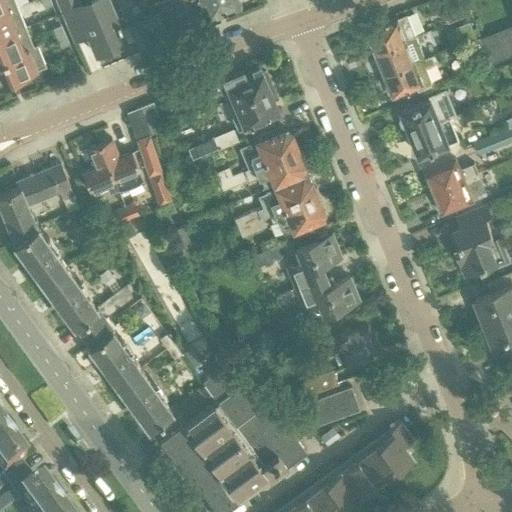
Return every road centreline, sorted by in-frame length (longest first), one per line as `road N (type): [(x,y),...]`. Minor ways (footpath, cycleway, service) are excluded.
road 1 (residential): [(445,377),(301,24)]
road 2 (residential): [(301,24),(0,149)]
road 3 (tertiary): [(155,511),(0,298)]
road 4 (residential): [(249,511),(445,377)]
road 5 (residential): [(0,373),(102,511)]
road 6 (residential): [(482,505),(470,439),(445,377)]
